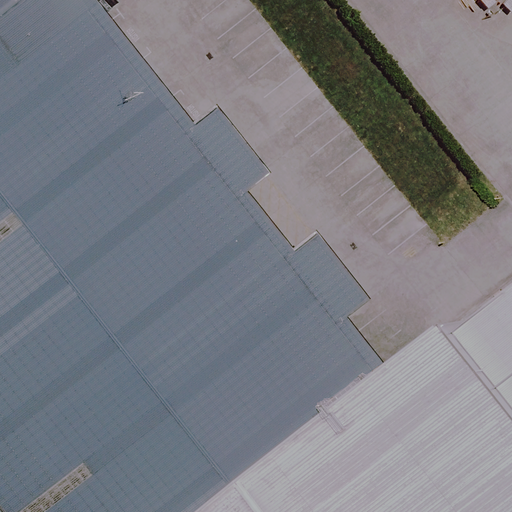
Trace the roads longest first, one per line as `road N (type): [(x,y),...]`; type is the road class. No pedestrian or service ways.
road 1 (unknown): [(511,246),(454,292),(412,302),(385,293),(144,0)]
road 2 (unknown): [(428,0),(511,107)]
